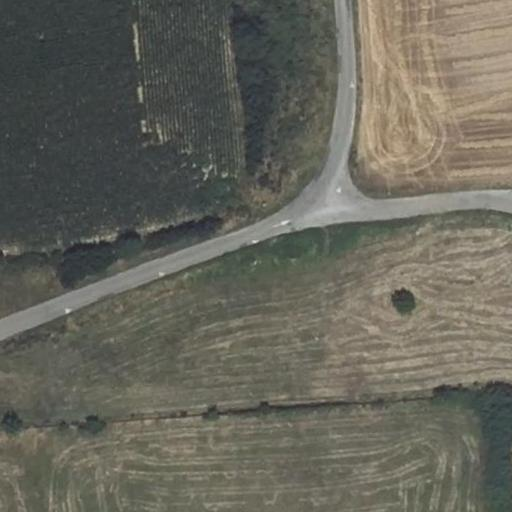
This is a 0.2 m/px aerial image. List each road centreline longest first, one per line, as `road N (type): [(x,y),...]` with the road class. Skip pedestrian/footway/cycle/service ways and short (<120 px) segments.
road 1 (unclassified): [(0,333),(316,215)]
road 2 (unclassified): [(316,215),(343,115),(341,0)]
road 3 (unclassified): [(316,215),(424,200),(511,200)]
